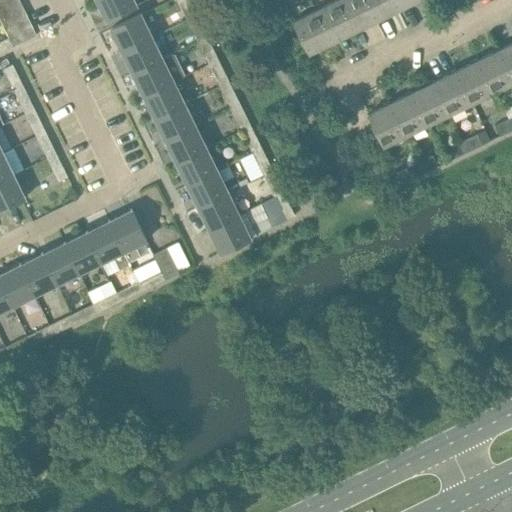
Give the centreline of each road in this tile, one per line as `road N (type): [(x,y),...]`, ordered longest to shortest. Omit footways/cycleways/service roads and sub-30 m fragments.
road 1 (residential): [(0,250),(125,189),(56,47),(77,31),(62,0)]
road 2 (residential): [(350,79),(511,0)]
road 3 (secondary): [(446,445),(301,511)]
